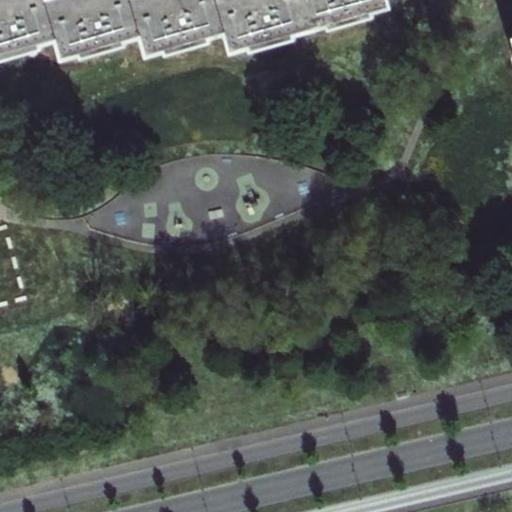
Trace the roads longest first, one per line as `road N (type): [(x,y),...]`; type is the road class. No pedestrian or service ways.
road 1 (tertiary): [(511,393),(7,511)]
road 2 (tertiary): [(347,511),(511,473)]
